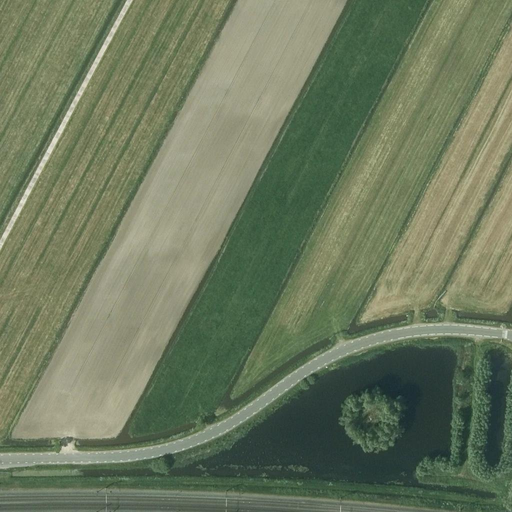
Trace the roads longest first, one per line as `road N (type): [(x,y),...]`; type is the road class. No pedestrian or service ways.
road 1 (tertiary): [(511,334),(423,329),(349,347),(216,430),(171,447),(0,459)]
road 2 (track): [(0,245),(128,0)]
